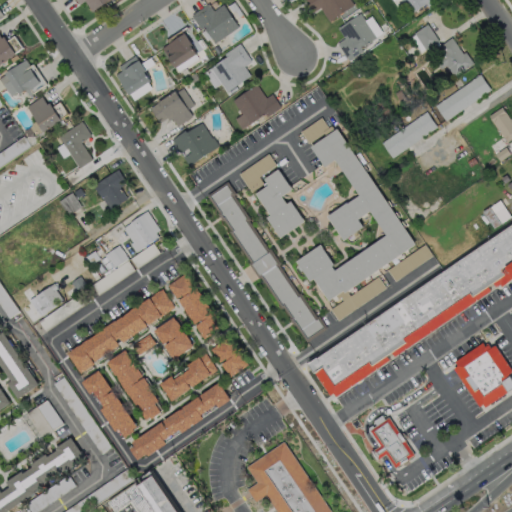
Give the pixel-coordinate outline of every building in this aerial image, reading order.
[(107,0),(91,11),(84,1),(78,5),(74,0),(107,0)] [(349,0),(353,5),(329,21),(327,18),(326,19),(321,11),(319,7),(312,12),(303,0),(349,0)] [(436,0),(427,7),(425,3),(409,14),(399,0),(436,0)] [(207,3),(212,10),(222,4),(237,27),(213,43),(202,27),(199,29),(190,14),(207,3)] [(355,12),(356,14),(359,12),(364,19),(370,15),(381,32),(359,47),(362,50),(347,60),(335,42),(343,37),(336,28),(352,17),(350,15),(355,12)] [(409,36),(420,53),(438,42),(428,24),(409,36)] [(179,30),(182,33),(183,33),(190,44),(189,45),(194,53),(173,68),(160,48),(167,43),(165,40),(179,30)] [(0,37),(2,36),(5,40),(13,35),(21,47),(14,52),(15,53),(0,63),(0,37)] [(450,37),(462,53),(464,51),(472,63),(453,76),(445,65),(439,68),(434,61),(440,57),(437,53),(441,50),(438,45),(450,37)] [(249,75),(225,91),(209,67),(225,56),(222,53),(238,43),(250,61),(243,66),(249,75)] [(133,55),(137,60),(138,59),(145,70),(143,72),(149,80),(128,95),(114,74),(120,70),(117,66),(133,55)] [(24,59),(29,66),(32,64),(45,84),(28,95),(24,90),(18,94),(17,91),(10,96),(2,84),(9,80),(4,73),(24,59)] [(489,89),(444,121),(434,105),(479,74),(489,89)] [(255,83),(264,97),(270,93),(280,106),(265,116),(263,113),(241,129),(233,118),(240,113),(231,100),(255,83)] [(181,87),(192,104),(186,109),(191,116),(176,126),(171,118),(168,120),(166,117),(157,122),(147,107),(173,90),(175,92),(181,87)] [(40,96),(46,104),(48,102),(51,106),(58,101),(67,113),(59,118),(60,119),(42,131),(26,106),(40,96)] [(500,106),(508,119),(510,118),(511,120),(511,122),(511,123),(511,124),(511,136),(504,142),(486,114),(500,106)] [(436,126),(391,158),(380,142),(425,111),(436,126)] [(319,117),(326,128),(330,125),(333,130),(336,129),(414,244),(345,291),(348,295),(341,300),(339,297),(337,299),(334,295),(327,301),(312,279),(308,281),(294,261),(319,244),(332,264),(330,266),(333,270),(384,235),(368,211),(356,219),(362,226),(342,240),(325,216),(345,202),(346,203),(357,195),(333,159),(323,167),(309,147),(312,145),(309,141),(307,143),(299,131),(319,117)] [(90,159),(77,167),(57,136),(80,121),(89,135),(79,142),(90,159)] [(200,122),(210,137),(211,136),(217,145),(187,165),(170,139),(184,130),(185,131),(200,122)] [(118,187),(126,198),(109,209),(101,197),(100,198),(91,185),(116,169),(124,181),(121,183),(122,184),(118,187)] [(280,196),(285,204),(290,201),(303,221),(278,237),(265,218),(269,215),(262,205),(260,206),(257,201),(259,200),(254,193),(267,185),(263,179),(277,169),(291,189),(280,196)] [(249,220),(248,220),(266,249),(268,248),(279,264),(278,265),(297,293),(299,292),(314,316),(317,315),(325,328),(304,342),(293,325),(292,326),(287,318),(288,317),(281,307),(279,309),(259,278),(257,279),(247,263),(248,262),(227,231),(228,230),(222,220),(221,221),(216,213),(205,195),(226,181),(234,194),(233,195),(249,220)] [(157,236),(134,251),(128,243),(131,241),(121,227),(128,222),(128,221),(145,210),(158,229),(154,232),(157,236)] [(511,221),(307,364),(327,395),(336,395),(511,274),(511,221)] [(99,257),(106,271),(127,260),(120,246),(99,257)] [(185,272),(190,281),(191,280),(196,288),(195,288),(221,326),(212,332),(213,332),(208,335),(207,335),(202,338),(194,325),(198,322),(197,320),(192,323),(176,299),(181,296),(180,295),(175,298),(166,285),(185,272)] [(55,281),(57,285),(55,286),(56,287),(54,289),(61,299),(42,313),(38,307),(35,309),(23,292),(27,289),(32,296),(53,282),(53,283),(55,281)] [(161,288),(174,307),(148,324),(144,319),(143,320),(146,325),(122,341),(120,338),(116,341),(118,344),(94,361),(91,356),(90,357),(94,363),(80,373),(67,353),(71,350),(71,349),(78,344),(78,345),(82,342),(87,339),(100,330),(100,329),(114,320),(115,320),(121,316),(121,317),(124,315),(123,314),(129,310),(140,302),(140,303),(153,294),(153,293),(158,289),(159,290),(161,288)] [(173,316),(175,320),(176,319),(181,328),(184,334),(185,333),(191,341),(190,342),(192,345),(173,359),(163,345),(168,342),(167,340),(162,343),(153,330),(173,316)] [(0,332),(2,331),(38,383),(17,398),(6,382),(10,380),(0,365),(0,332)] [(155,343),(138,354),(131,344),(148,333),(155,343)] [(227,336),(247,363),(228,376),(219,363),(224,360),(222,358),(218,361),(209,349),(214,345),(214,344),(218,341),(218,342),(227,336)] [(511,370),(495,347),(484,346),(457,363),(456,372),(479,408),(486,408),(511,390),(511,377),(510,374),(511,372),(511,370)] [(125,349),(142,375),(139,377),(140,379),(143,377),(151,389),(150,390),(157,400),(154,403),(160,412),(151,418),(149,416),(145,419),(129,395),(128,395),(120,383),(121,383),(117,377),(118,376),(116,374),(115,375),(106,362),(125,349)] [(215,369),(170,400),(158,383),(170,375),(172,379),(188,368),(186,365),(204,352),(215,369)] [(111,388),(106,392),(107,393),(112,390),(136,425),(132,429),(133,430),(124,436),(118,427),(114,430),(100,409),(103,406),(92,391),(89,393),(81,381),(98,369),(111,388)] [(229,399),(217,407),(215,403),(199,414),(201,417),(192,424),(191,423),(189,425),(189,426),(180,432),(178,429),(162,439),(164,443),(146,455),(145,453),(136,459),(129,448),(133,445),(130,441),(160,421),(163,425),(164,424),(161,420),(178,409),(181,407),(180,407),(197,395),(200,400),(201,399),(198,395),(217,382),(229,399)] [(0,511),(0,389),(9,403),(0,408),(0,492),(8,487),(6,484),(8,482),(6,480),(20,471),(21,473),(31,467),(29,464),(44,454),(46,456),(55,450),(53,448),(69,437),(83,458),(55,477),(53,472),(42,480),(44,483),(33,491),(34,492),(4,511),(0,511)] [(388,417),(369,429),(379,445),(375,447),(372,449),(378,458),(381,456),(384,453),(393,466),(413,453),(388,417)] [(331,511),(284,440),(245,466),(255,482),(247,487),(255,500),(265,493),(277,511),(331,511)] [(109,502),(116,511),(131,501),(138,511),(179,511),(154,475),(138,485),(136,483),(109,502)]
